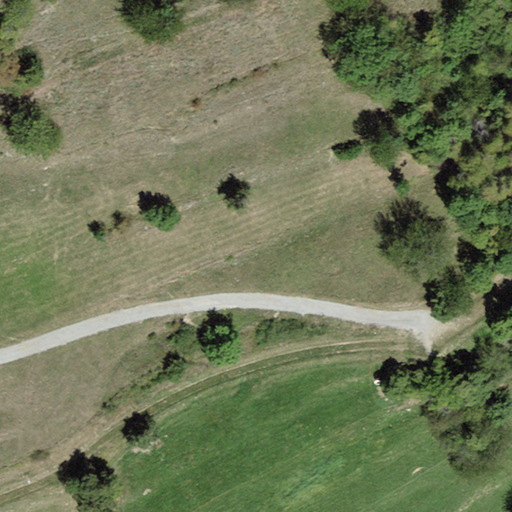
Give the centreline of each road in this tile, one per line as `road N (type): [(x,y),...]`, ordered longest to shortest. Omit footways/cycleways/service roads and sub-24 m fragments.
road 1 (track): [(0,505),(62,477),(188,392),(288,358),(425,341),(511,277)]
road 2 (track): [(0,358),(115,320),(233,301),(409,323),(425,341)]
